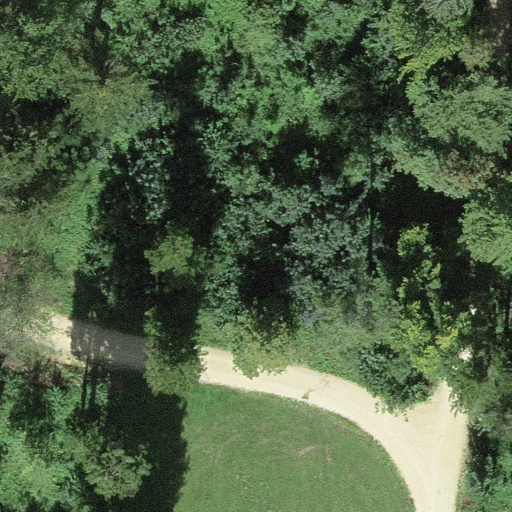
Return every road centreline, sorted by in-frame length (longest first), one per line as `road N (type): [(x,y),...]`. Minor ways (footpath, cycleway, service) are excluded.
road 1 (track): [(435,459),(481,0)]
road 2 (track): [(0,320),(304,388),(435,459)]
